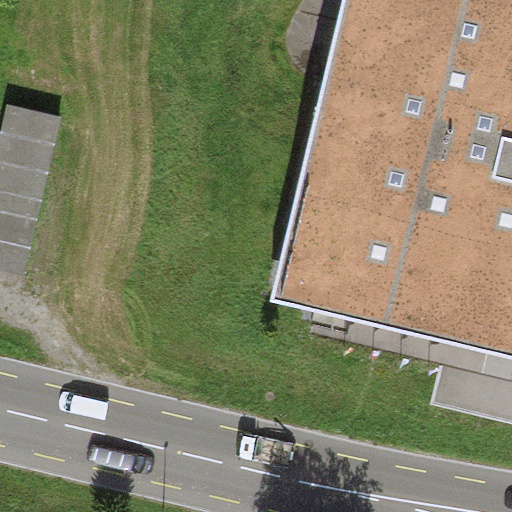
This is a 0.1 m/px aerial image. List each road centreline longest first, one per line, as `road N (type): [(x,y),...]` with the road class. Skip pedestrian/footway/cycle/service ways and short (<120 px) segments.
road 1 (primary): [(0,412),(421,511)]
road 2 (track): [(0,306),(55,341),(86,395),(93,435)]
